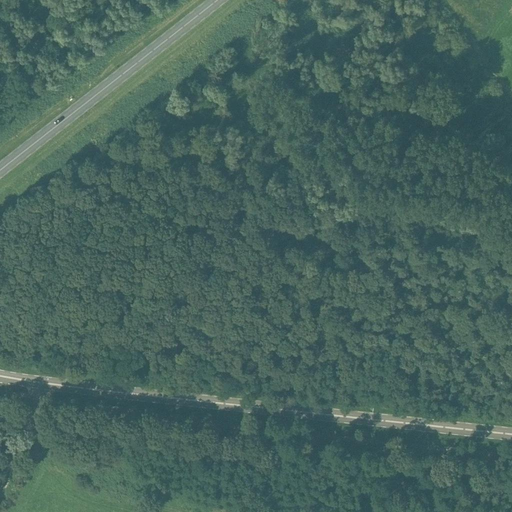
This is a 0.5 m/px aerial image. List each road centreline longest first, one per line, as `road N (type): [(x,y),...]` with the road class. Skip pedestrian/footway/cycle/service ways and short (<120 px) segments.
road 1 (tertiary): [(511,435),(0,374)]
road 2 (primary): [(0,171),(219,0)]
